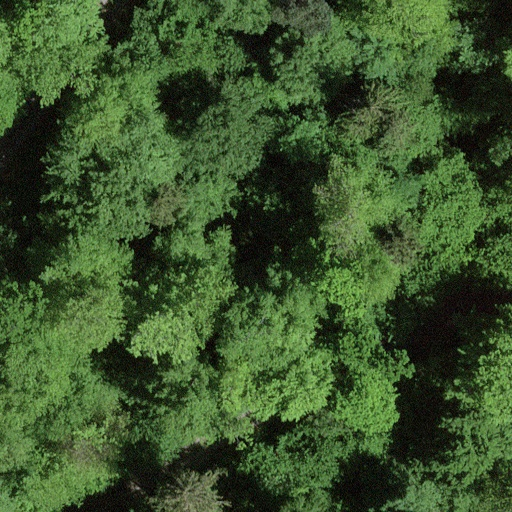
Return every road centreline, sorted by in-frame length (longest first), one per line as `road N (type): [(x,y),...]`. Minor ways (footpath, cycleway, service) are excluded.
road 1 (track): [(94,511),(511,280)]
road 2 (track): [(112,0),(0,153)]
